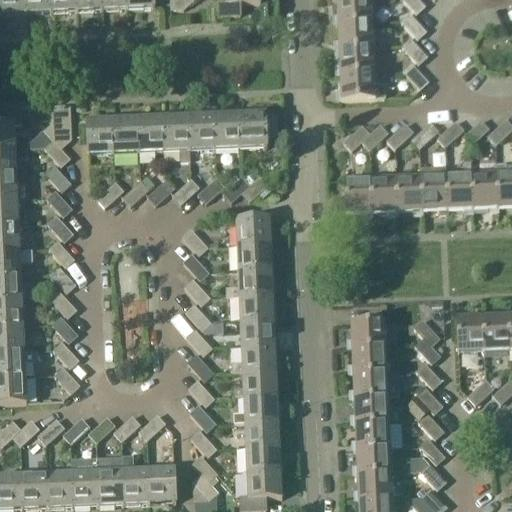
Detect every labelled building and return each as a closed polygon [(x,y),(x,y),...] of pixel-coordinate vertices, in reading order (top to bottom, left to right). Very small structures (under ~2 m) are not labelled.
[(0,0),(1,17),(27,16),(26,0),(0,0)] [(52,15),(51,0),(26,0),(27,16),(52,15)] [(77,14),(76,0),(51,0),(52,15),(77,14)] [(76,0),(77,14),(102,13),(101,0),(76,0)] [(101,0),(102,13),(128,12),(127,0),(101,0)] [(127,0),(128,12),(155,11),(154,0),(127,0)] [(198,1),(197,0),(170,0),(171,10),(190,9),(198,1)] [(260,0),(226,0),(226,8),(217,8),(218,19),(240,18),(240,7),(261,6),(260,0)] [(338,27),(372,26),(371,0),(336,2),(338,27)] [(400,0),(417,18),(426,10),(416,0),(400,0)] [(418,43),(427,35),(410,16),(401,24),(418,43)] [(339,53),(373,51),(372,26),(338,27),(339,53)] [(419,68),(428,60),(411,42),(402,50),(419,68)] [(340,78),(374,76),(373,51),(339,53),(340,78)] [(403,75),(419,94),(428,86),(412,67),(403,75)] [(341,105),(368,103),(385,102),(384,90),(375,90),(374,76),(340,78),(341,105)] [(0,154),(16,153),(14,131),(22,130),(21,111),(2,112),(3,127),(0,126),(0,154)] [(61,153),(62,154),(72,145),(70,114),(53,114),(53,126),(44,135),(53,144),(61,153)] [(239,117),(241,151),(267,150),(266,141),(278,140),(277,118),(266,118),(265,116),(239,117)] [(215,152),(241,151),(239,117),(214,118),(215,152)] [(190,153),(215,152),(214,118),(189,119),(190,153)] [(191,168),(190,153),(189,119),(164,121),(165,155),(165,159),(179,159),(179,168),(191,168)] [(140,156),(165,155),(164,121),(138,122),(140,156)] [(137,156),(140,156),(138,122),(113,123),(114,157),(115,163),(137,162),(137,156)] [(88,158),(114,157),(113,123),(86,124),(88,158)] [(470,150),(488,133),(480,124),(462,141),(470,150)] [(495,149),(511,133),(511,131),(505,124),(487,140),(495,149)] [(420,152),(437,135),(429,126),(411,144),(420,152)] [(445,151),(463,134),(455,126),(437,142),(445,151)] [(395,153),(412,136),(404,128),(386,144),(395,153)] [(380,129),(362,146),(372,156),(389,138),(381,129),(380,129)] [(352,156),(369,139),(361,131),(344,148),(352,156)] [(71,163),(62,154),(61,153),(53,144),(44,152),(62,171),(71,163)] [(0,179),(17,179),(16,164),(27,164),(27,153),(16,153),(0,154),(0,179)] [(63,196),(72,188),(54,169),(45,177),(63,196)] [(511,210),(511,176),(506,177),(506,169),(496,169),(496,177),(498,211),(511,210)] [(473,212),(498,211),(496,177),(471,178),(473,212)] [(447,213),(473,212),(471,178),(446,179),(447,213)] [(0,204),(18,204),(17,179),(0,179),(0,204)] [(241,197),(249,206),(260,196),(267,190),(259,180),(254,185),(248,179),(244,183),(250,189),(241,197)] [(422,214),(447,213),(446,179),(421,180),(422,214)] [(250,189),(244,183),(242,180),(222,198),(230,207),(241,197),(250,189)] [(397,215),(422,214),(421,180),(396,181),(397,215)] [(372,216),(397,215),(396,181),(371,182),(372,216)] [(206,208),(207,207),(225,191),(216,182),(197,199),(206,208)] [(346,217),(372,216),(371,182),(345,183),(346,217)] [(180,209),(182,208),(199,191),(191,183),(172,200),(180,209)] [(155,210),(157,209),(174,193),(166,184),(147,201),(155,210)] [(129,212),(131,210),(149,193),(141,185),(121,204),(129,212)] [(105,212),(106,211),(124,195),(116,186),(97,203),(105,212)] [(267,190),(260,196),(264,201),(272,194),(267,190)] [(64,222),(73,214),(55,194),(46,203),(64,222)] [(0,229),(19,229),(18,204),(0,204),(0,229)] [(66,247),(74,239),(56,220),(48,228),(66,247)] [(233,250),(237,250),(271,248),(270,222),(232,224),(233,250)] [(0,255),(21,254),(19,229),(0,229),(0,255)] [(199,259),(208,252),(191,233),(183,240),(183,242),(199,259)] [(66,272),(75,264),(58,245),(49,253),(66,272)] [(238,275),(273,273),(271,248),(237,250),(238,275)] [(0,280),(22,279),(21,268),(31,268),(31,256),(21,256),(21,254),(0,255),(0,280)] [(200,285),(209,277),(193,259),(184,267),(200,285)] [(68,298),(76,290),(58,270),(50,278),(68,298)] [(239,301),(274,299),(273,273),(238,275),(239,292),(226,292),(226,301),(239,301)] [(0,305),(23,305),(22,279),(0,280),(0,305)] [(201,310),(210,302),(194,284),(185,292),(201,310)] [(68,323),(77,315),(60,295),(51,304),(68,323)] [(240,326),(275,324),(274,299),(239,301),(240,326)] [(0,331),(24,330),(23,305),(0,305),(0,331)] [(202,335),(211,327),(195,309),(186,317),(202,335)] [(484,355),(510,354),(508,319),(483,320),(484,355)] [(458,356),(484,355),(483,320),(456,321),(458,356)] [(69,348),(78,340),(61,321),(52,329),(69,348)] [(423,341),(431,350),(440,341),(422,323),(414,331),(423,341)] [(241,351),(276,349),(275,324),(240,326),(241,351)] [(352,352),(387,350),(386,324),(351,325),(352,352)] [(0,356),(25,355),(24,330),(0,331),(0,356)] [(203,360),(212,352),(196,334),(187,342),(203,360)] [(441,360),(431,350),(423,341),(415,349),(432,368),(441,360)] [(71,373),(79,365),(62,346),(53,354),(71,373)] [(242,376),(277,374),(276,349),(241,351),(242,367),(231,368),(232,377),(242,376)] [(353,377),(388,376),(387,350),(352,352),(353,377)] [(0,381),(27,380),(26,366),(36,366),(36,356),(26,357),(25,355),(0,356),(0,381)] [(204,386),(213,378),(197,360),(188,368),(204,386)] [(433,393),(441,385),(424,367),(416,374),(433,393)] [(70,399),(71,398),(80,390),(63,371),(53,380),(70,399)] [(243,401),(278,400),(277,374),(242,376),(243,393),(233,394),(233,402),(243,401)] [(354,402),(389,401),(388,376),(353,377),(354,402)] [(27,380),(0,381),(0,407),(28,406),(27,380)] [(501,408),(511,397),(511,383),(511,382),(493,398),(501,408)] [(476,409),(494,393),(486,383),(467,400),(476,409)] [(206,411),(214,403),(198,385),(189,393),(206,411)] [(434,417),(442,410),(425,392),(417,400),(434,417)] [(244,427),(279,425),(278,400),(243,401),(244,427)] [(355,427),(390,426),(389,401),(354,402),(355,427)] [(207,436),(216,428),(199,410),(190,418),(207,436)] [(435,443),(444,433),(427,416),(418,425),(435,443)] [(158,419),(138,436),(146,445),(166,427),(158,419)] [(122,446),(139,429),(131,421),(113,437),(122,446)] [(96,447),(114,431),(106,422),(88,438),(96,447)] [(71,448),(88,432),(80,423),(63,439),(71,448)] [(46,449),(63,433),(55,424),(38,440),(46,449)] [(21,433),(20,434),(13,441),(21,450),(38,434),(30,425),(21,433)] [(246,452),(280,450),(279,425),(244,427),(246,452)] [(356,453),(391,451),(390,426),(355,427),(356,453)] [(13,441),(20,434),(13,427),(0,438),(0,452),(0,453),(13,441)] [(208,461),(217,453),(200,435),(192,443),(208,461)] [(436,469),(444,461),(428,442),(419,450),(436,469)] [(490,459),(504,458),(504,448),(490,448),(490,459)] [(233,462),(234,450),(220,449),(219,462),(233,462)] [(247,477),(281,475),(280,450),(246,452),(247,477)] [(357,478),(392,477),(391,451),(356,453),(357,478)] [(210,486),(214,482),(218,478),(202,461),(193,469),(201,478),(210,486)] [(125,508),(123,468),(123,464),(97,465),(98,476),(100,509),(125,508)] [(150,507),(148,474),(132,474),(132,468),(123,468),(125,508),(150,507)] [(437,494),(446,486),(429,468),(420,475),(437,494)] [(148,474),(150,507),(176,506),(174,472),(148,474)] [(281,475),(247,477),(248,504),(240,504),(240,511),(266,511),(266,503),(282,503),(281,475)] [(74,510),(100,509),(98,476),(73,477),(74,510)] [(49,511),(74,510),(73,477),(47,478),(49,511)] [(358,503),(393,502),(392,477),(357,478),(358,503)] [(23,511),(38,511),(49,511),(47,478),(22,479),(23,511)] [(218,487),(214,482),(210,486),(201,478),(193,485),(193,499),(194,503),(210,502),(216,496),(217,494),(213,490),(218,487)] [(0,511),(23,511),(22,479),(0,480),(0,511)] [(431,511),(445,511),(447,511),(430,493),(421,501),(431,511)] [(194,503),(194,505),(194,510),(194,511),(216,511),(216,496),(210,502),(194,503)] [(393,511),(393,502),(358,503),(358,511),(393,511)]
